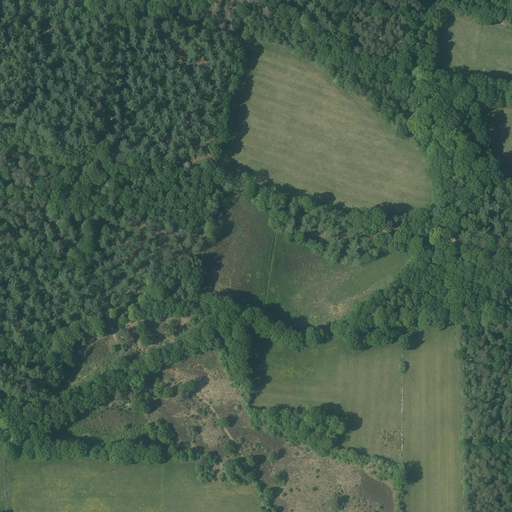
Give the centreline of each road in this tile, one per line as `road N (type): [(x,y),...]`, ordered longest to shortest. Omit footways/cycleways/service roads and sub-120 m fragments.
road 1 (track): [(511,96),(407,88),(344,68),(285,25),(248,14),(176,11),(112,21),(112,121),(98,184),(102,221),(89,258),(92,280),(130,383),(185,388),(206,402),(276,511)]
road 2 (track): [(131,386),(77,422),(0,454)]
